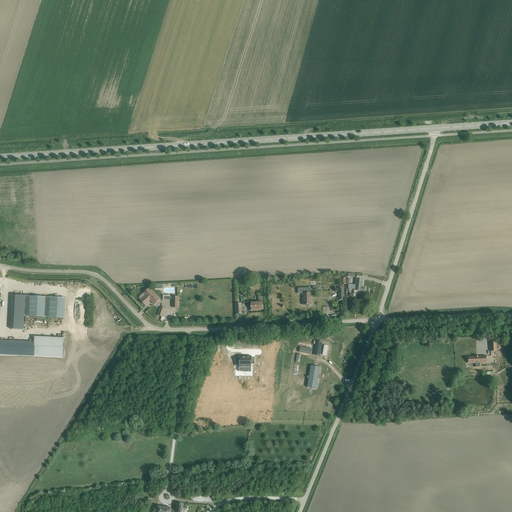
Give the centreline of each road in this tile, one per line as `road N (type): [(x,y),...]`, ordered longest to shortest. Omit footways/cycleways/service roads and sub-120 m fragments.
road 1 (secondary): [(434,128),(0,157)]
road 2 (unclassified): [(376,320),(155,328),(93,274),(0,265)]
road 3 (unclassified): [(376,320),(299,511)]
road 4 (unclassified): [(376,320),(434,128)]
road 5 (unclassified): [(376,320),(511,315)]
